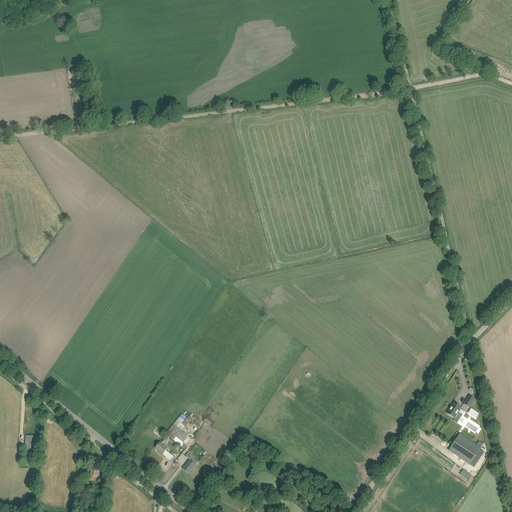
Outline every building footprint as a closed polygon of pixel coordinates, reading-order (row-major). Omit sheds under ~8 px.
[(475,400),(469,396),(464,404),(469,408),(475,400)] [(462,408),(454,403),(447,414),(454,419),(459,412),(462,415),(464,412),(461,409),(462,408)] [(471,408),(469,412),(476,417),(479,414),(471,408)] [(173,424),(165,434),(181,446),(184,442),(185,441),(187,443),(191,438),(188,436),(182,431),(185,428),(185,427),(181,424),(184,420),(180,417),(174,424),(173,424)] [(460,434),(449,451),(470,465),(481,448),(460,434)] [(26,436),(25,441),(23,465),(33,466),(36,437),(26,436)] [(160,442),(159,445),(155,449),(166,457),(169,453),(166,451),(168,448),(163,445),(165,442),(162,440),(161,442),(160,442)] [(190,460),(183,469),(189,474),(196,465),(190,460)] [(91,466),(91,471),(91,473),(90,473),(89,480),(98,481),(99,467),(91,466)] [(463,469),(459,474),(467,480),(471,475),(463,469)] [(87,502),(86,511),(94,511),(96,503),(87,502)]
